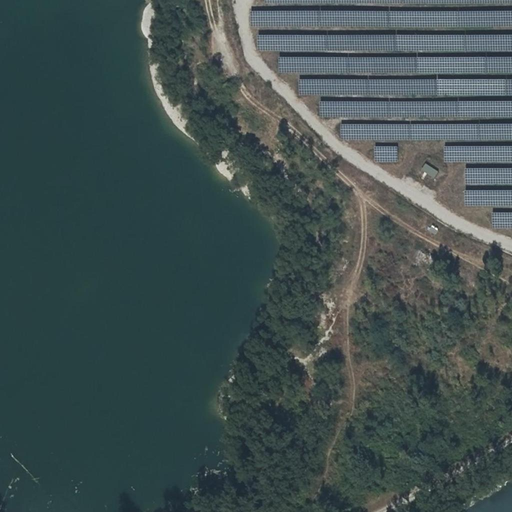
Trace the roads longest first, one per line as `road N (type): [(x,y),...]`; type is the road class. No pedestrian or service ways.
road 1 (track): [(511,287),(360,197),(245,95),(209,0)]
road 2 (track): [(381,511),(511,440)]
